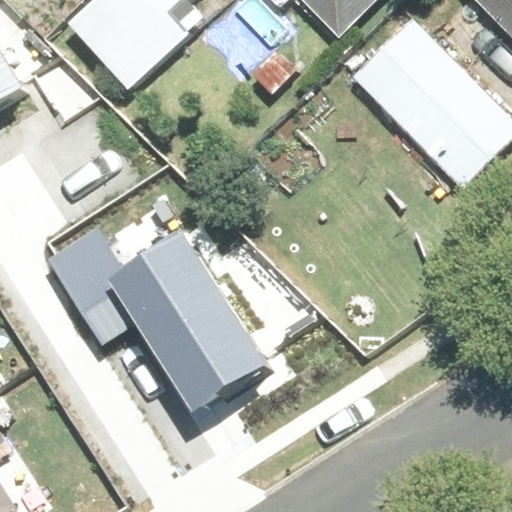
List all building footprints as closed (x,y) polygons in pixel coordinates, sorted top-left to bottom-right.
[(114,0),(77,36),(138,100),(196,45),(182,30),(212,0),(114,0)] [(273,0),(284,11),(294,0),(309,0),(352,44),(397,0),(273,0)] [(511,0),(486,0),(511,25),(511,0)] [(511,159),(511,113),(422,23),(359,85),(472,199),(511,159)] [(0,54),(0,122),(30,105),(0,54)] [(365,253),(316,295),(339,322),(388,281),(365,253)] [(274,380),(197,256),(131,297),(207,421),(274,380)]
